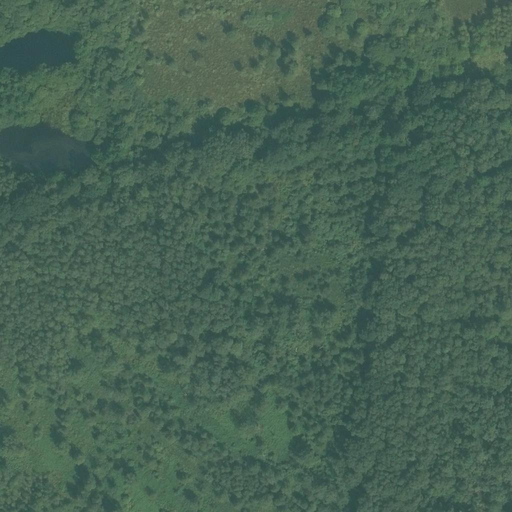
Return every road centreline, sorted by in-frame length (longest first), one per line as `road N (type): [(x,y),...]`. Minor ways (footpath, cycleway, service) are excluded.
road 1 (track): [(0,218),(393,112)]
road 2 (track): [(359,511),(393,112)]
road 3 (track): [(393,112),(511,78)]
